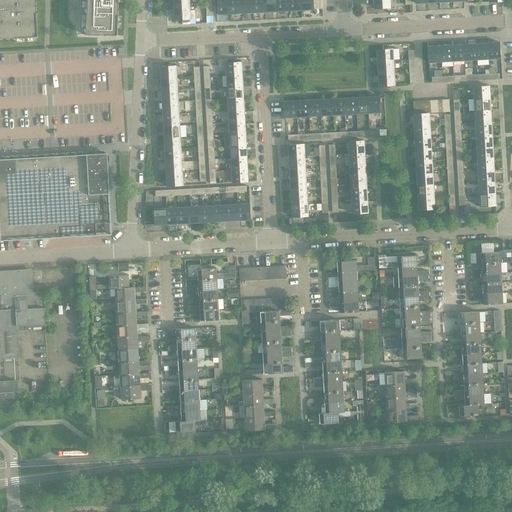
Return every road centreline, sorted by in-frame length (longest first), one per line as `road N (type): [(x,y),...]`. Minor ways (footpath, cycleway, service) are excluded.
road 1 (secondary): [(72,466),(511,443)]
road 2 (residential): [(133,252),(140,42)]
road 3 (unclassified): [(272,244),(260,35)]
road 4 (residential): [(303,242),(447,234)]
road 5 (unclassified): [(0,260),(133,252)]
road 6 (residential): [(147,251),(272,244)]
road 7 (unclassified): [(140,42),(260,35)]
